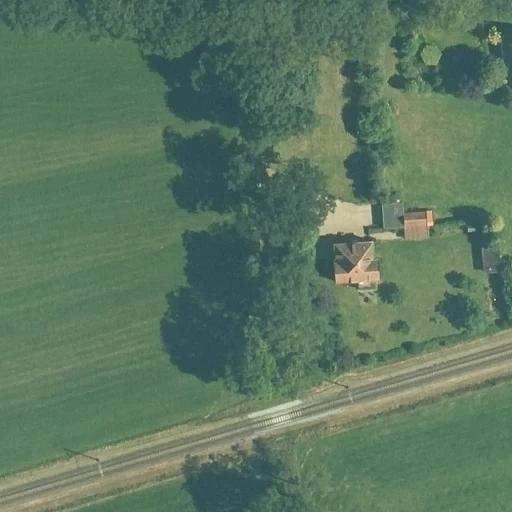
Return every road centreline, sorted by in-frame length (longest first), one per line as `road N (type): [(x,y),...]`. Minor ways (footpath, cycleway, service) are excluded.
road 1 (track): [(272,386),(257,178)]
road 2 (track): [(257,178),(246,0)]
